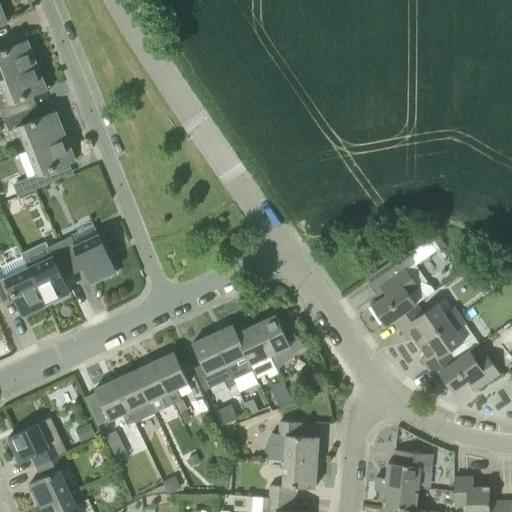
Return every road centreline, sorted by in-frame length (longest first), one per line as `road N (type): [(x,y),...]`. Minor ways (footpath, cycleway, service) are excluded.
road 1 (residential): [(164,302),(43,0)]
road 2 (residential): [(280,247),(113,0)]
road 3 (residential): [(0,382),(164,302)]
road 4 (residential): [(379,381),(280,247)]
road 5 (residential): [(511,440),(467,436),(417,415),(379,381)]
road 6 (residential): [(348,511),(359,418),(379,381)]
road 7 (residential): [(164,302),(280,247)]
